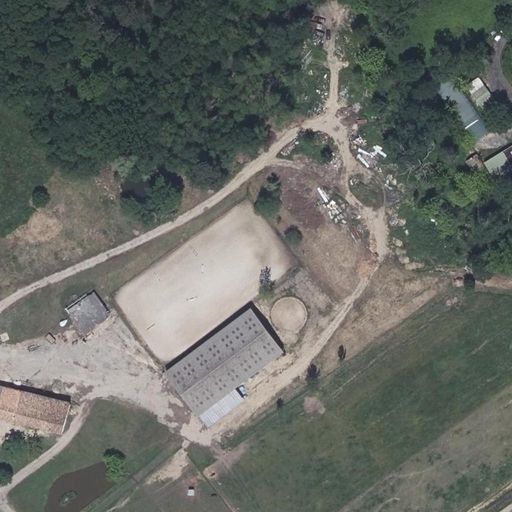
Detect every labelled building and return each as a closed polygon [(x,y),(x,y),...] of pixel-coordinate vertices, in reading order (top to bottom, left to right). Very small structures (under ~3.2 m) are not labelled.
[(481,75),(467,84),(482,106),(495,97),(481,75)] [(476,111),(463,122),(477,140),(491,130),(476,111)] [(82,332),(106,320),(101,310),(105,307),(96,292),(69,307),(82,332)] [(201,417),(285,353),(252,310),(168,374),(201,417)] [(7,389),(0,415),(0,418),(65,435),(73,406),(7,389)]
